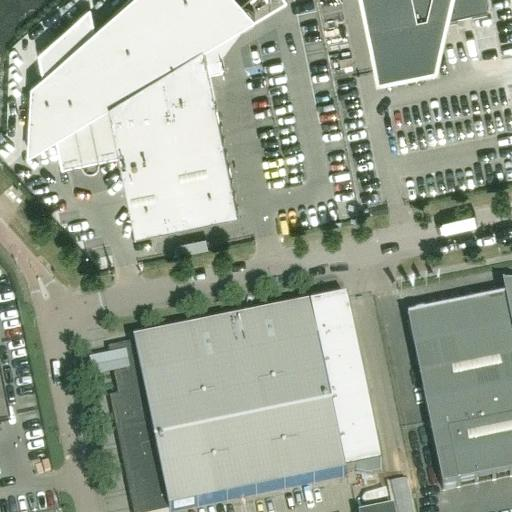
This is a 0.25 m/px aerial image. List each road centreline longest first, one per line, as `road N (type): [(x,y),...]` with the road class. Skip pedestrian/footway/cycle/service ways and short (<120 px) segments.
road 1 (unclassified): [(91,511),(51,315),(511,222)]
road 2 (unknown): [(377,113),(511,71)]
road 3 (unknown): [(511,150),(391,175)]
